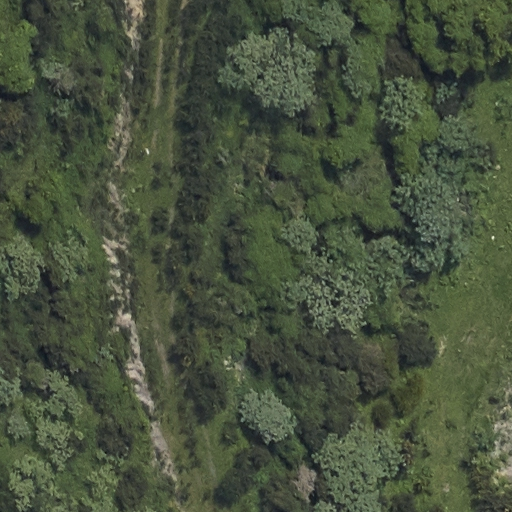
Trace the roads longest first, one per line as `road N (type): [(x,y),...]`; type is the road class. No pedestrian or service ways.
road 1 (track): [(213,511),(158,317),(148,155),(170,0)]
road 2 (track): [(511,282),(474,347),(448,431),(469,511)]
